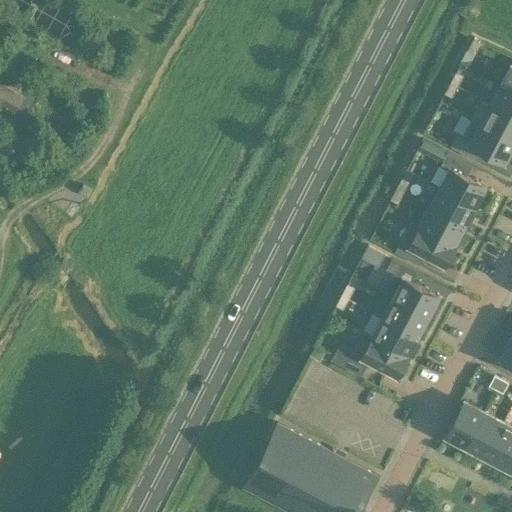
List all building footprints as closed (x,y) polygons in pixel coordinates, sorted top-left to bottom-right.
[(473,39),(467,49),(474,53),(480,42),(473,39)] [(511,62),(501,84),(511,90),(511,62)] [(463,75),(456,72),(450,82),(457,86),(463,75)] [(450,82),(444,93),(452,96),(457,86),(450,82)] [(511,90),(501,84),(490,103),(511,114),(511,90)] [(0,102),(14,110),(22,96),(2,85),(0,88),(0,102)] [(511,114),(490,103),(480,122),(511,139),(511,114)] [(457,134),(450,146),(475,159),(481,148),(505,161),(511,148),(511,139),(480,122),(472,118),(462,136),(457,134)] [(0,149),(5,155),(21,141),(9,127),(0,134),(0,149)] [(423,139),(418,149),(429,155),(434,145),(423,139)] [(441,164),(449,168),(439,187),(475,206),(485,186),(466,176),(472,165),(447,151),(441,164)] [(408,181),(401,178),(396,188),(403,192),(408,181)] [(79,192),(86,197),(87,198),(92,190),(83,185),(79,192)] [(475,206),(439,187),(429,206),(465,225),(475,206)] [(403,192),(396,188),(390,199),(397,203),(403,192)] [(465,225),(429,206),(419,225),(455,244),(465,225)] [(401,239),(395,252),(419,265),(425,254),(444,264),(455,244),(419,225),(411,221),(401,239)] [(393,298),(393,297),(428,315),(429,314),(431,315),(436,306),(434,305),(439,296),(411,281),(417,270),(392,257),(386,269),(394,274),(384,293),(393,298)] [(341,294),(348,298),(354,288),(347,284),(341,294)] [(336,305),(343,309),(348,298),(341,294),(336,305)] [(393,297),(393,298),(383,316),(418,335),(428,315),(393,297)] [(418,335),(383,316),(373,335),(408,354),(418,335)] [(340,343),(331,359),(340,364),(361,375),(369,360),(397,374),(408,354),(373,335),(364,331),(354,350),(349,347),(340,343)] [(511,336),(511,339),(509,338),(504,347),(506,348),(501,357),(511,362),(511,336)] [(315,345),(309,355),(320,361),(325,350),(315,345)] [(489,385),(496,389),(501,378),(494,375),(489,385)] [(508,382),(501,378),(496,389),(503,393),(508,382)] [(465,400),(446,435),(466,446),(485,410),(465,400)] [(485,456),(504,420),(485,410),(466,446),(485,456)] [(504,466),(511,450),(511,424),(504,420),(485,456),(504,466)] [(376,474),(277,422),(244,486),(293,511),(356,511),(357,511),(358,511),(360,511),(361,511),(358,509),(361,503),(364,504),(365,503),(362,501),(376,474)]
